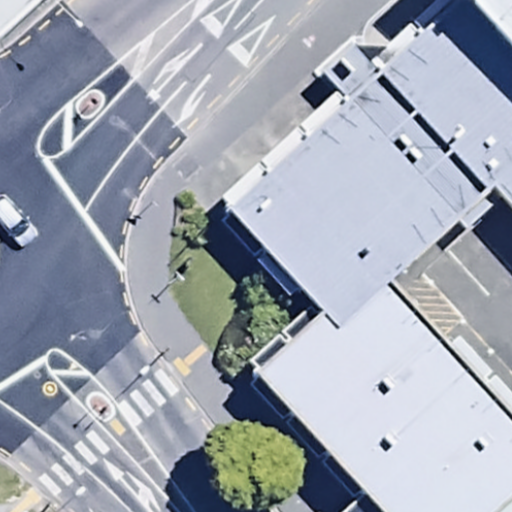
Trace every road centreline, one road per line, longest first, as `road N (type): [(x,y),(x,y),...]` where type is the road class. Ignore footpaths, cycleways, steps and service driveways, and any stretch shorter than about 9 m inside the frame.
road 1 (secondary): [(205,0),(24,166)]
road 2 (secondary): [(24,166),(50,196),(66,233),(70,272),(63,311),(44,346),(15,374)]
road 3 (tertiary): [(15,374),(144,511)]
